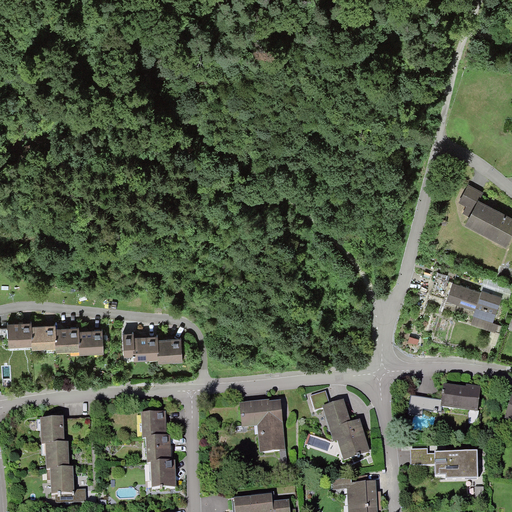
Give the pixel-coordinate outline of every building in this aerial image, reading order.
[(485,193),(471,185),(461,204),(476,212),(469,227),(508,247),(511,239),(511,216),(481,201),(485,193)] [(481,293),(453,283),(447,301),(477,311),(474,317),(495,324),(504,297),(482,289),(481,293)] [(34,344),(32,321),(9,323),(10,345),(34,344)] [(58,347),(56,325),(33,326),(34,348),(58,347)] [(82,349),(81,326),(57,328),(59,350),(82,349)] [(106,352),(105,330),(81,331),(83,353),(106,352)] [(160,357),(159,334),(136,336),(137,358),(160,357)] [(184,360),(183,338),(160,339),(161,361),(184,360)] [(483,390),(468,388),(468,392),(447,389),(443,409),(479,415),(483,390)] [(326,391),(311,395),(316,412),(324,409),(334,444),(338,442),(344,461),(370,453),(360,421),(352,423),(345,401),(330,405),(326,391)] [(414,398),(411,418),(425,419),(425,412),(438,414),(440,402),(414,398)] [(283,403),(241,406),(243,429),(259,428),(261,454),(286,452),(283,403)] [(167,439),(165,415),(142,416),(144,440),(167,439)] [(68,445),(66,421),(43,422),(45,446),(68,445)] [(172,464),(171,440),(148,441),(149,465),(172,464)] [(71,470),(70,446),(47,447),(48,471),(71,470)] [(434,454),(428,454),(428,450),(409,450),(410,467),(435,466),(435,477),(445,477),(446,482),(480,481),(479,451),(435,453),(434,454)] [(176,490),(175,465),(152,466),(153,491),(176,490)] [(75,492),(74,470),(50,472),(52,497),(56,497),(57,506),(88,504),(87,491),(75,492)] [(376,511),(375,481),(350,483),(349,479),(335,479),(335,489),(346,489),(347,511),(376,511)] [(274,498),(235,502),(236,511),(290,511),(290,503),(274,504),(274,498)]
